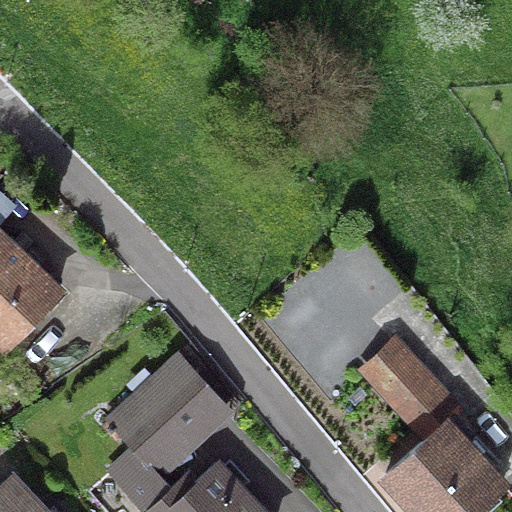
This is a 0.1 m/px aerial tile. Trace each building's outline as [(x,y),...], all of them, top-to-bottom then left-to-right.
[(0,241),(0,343),(4,347),(54,293),(0,241)] [(390,347),(389,348),(373,330),(349,353),(426,437),(383,477),(414,511),(470,511),(499,486),(457,439),(465,432),(451,416),(453,415),(390,347)] [(141,415),(168,445),(216,401),(175,357),(150,380),(164,394),(141,415)] [(145,511),(254,511),(212,467),(186,491),(178,482),(145,511)] [(0,511),(37,511),(7,480),(0,486),(0,511)]
